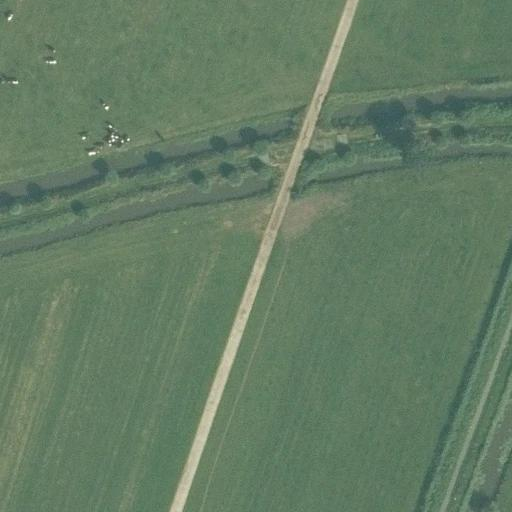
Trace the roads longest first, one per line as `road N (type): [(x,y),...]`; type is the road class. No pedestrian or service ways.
road 1 (track): [(172,511),(349,0)]
road 2 (track): [(511,117),(415,123),(299,144),(0,216)]
